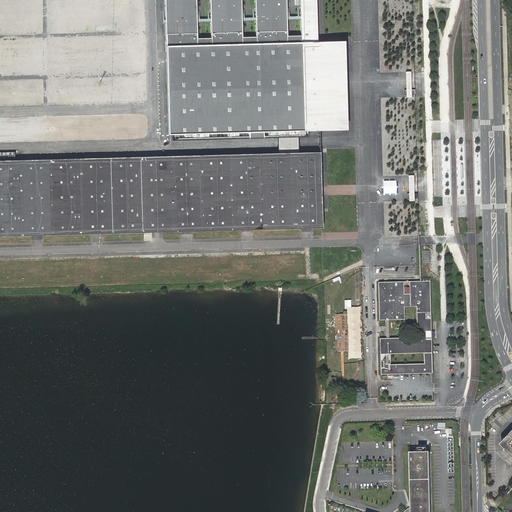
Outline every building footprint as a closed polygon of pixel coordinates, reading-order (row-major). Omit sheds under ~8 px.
[(195,0),(164,0),(169,135),(172,134),(172,140),(308,136),(308,130),(319,130),(319,100),(323,100),(323,88),(322,77),(318,77),(317,43),(315,0),(299,0),(300,16),(300,20),(301,43),(287,44),(286,20),(286,17),(285,0),(254,0),(255,18),(255,21),(256,44),(242,45),(241,21),(241,18),(240,0),(209,0),(210,19),(211,22),(211,46),(197,46),(196,22),(196,19),(195,0)] [(136,12),(128,13),(128,49),(121,49),(121,71),(137,71),(137,55),(129,55),(129,49),(131,49),(131,54),(136,54),(136,12)] [(401,45),(400,41),(396,41),(396,34),(392,34),(393,45),(401,45)] [(344,42),(317,43),(318,77),(322,77),(323,88),(323,100),(319,100),(319,130),(319,131),(347,130),(345,88),(344,42)] [(0,235),(37,235),(96,233),(157,231),(187,231),(247,229),(307,227),(322,227),(320,152),(251,154),(239,154),(155,156),(0,160),(0,235)] [(430,314),(429,281),(420,281),(409,281),(409,287),(409,294),(403,294),(403,287),(403,282),(378,282),(379,320),(385,320),(386,336),(386,338),(379,338),(380,373),(432,372),(432,371),(431,351),(431,339),(426,339),(426,337),(426,334),(426,331),(431,331),(430,318),(425,318),(425,314),(430,314)] [(511,433),(501,445),(507,450),(506,451),(511,456),(511,433)] [(431,511),(430,452),(410,452),(411,511),(431,511)] [(511,489),(511,488),(509,486),(503,492),(507,495),(511,489)]
